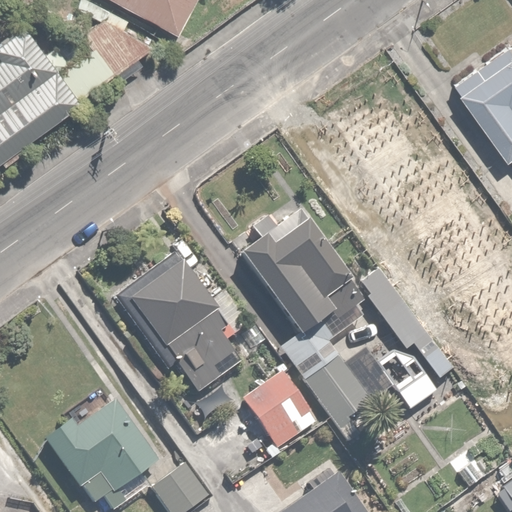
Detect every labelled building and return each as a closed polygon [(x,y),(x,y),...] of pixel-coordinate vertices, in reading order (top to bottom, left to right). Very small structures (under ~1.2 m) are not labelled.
[(117,0),(177,31),(193,0),(117,0)] [(28,37),(0,56),(0,143),(69,97),(28,37)] [(506,156),(510,153),(511,155),(511,46),(508,42),(452,83),(506,156)] [(411,254),(429,241),(442,258),(474,234),(461,217),(468,212),(404,126),(397,117),(340,159),(411,254)] [(313,328),(357,293),(292,210),(270,228),(262,218),(251,227),(259,237),(239,252),(298,326),(289,333),(272,346),(337,428),(370,401),(313,328)] [(171,250),(114,291),(167,365),(173,362),(193,390),(245,352),(171,250)] [(449,367),(376,266),(356,281),(404,347),(410,343),(435,377),(449,367)] [(315,416),(278,368),(240,398),(277,445),(315,416)] [(168,462),(119,397),(117,394),(77,425),(69,415),(41,435),(90,499),(97,493),(108,508),(168,462)] [(184,511),(206,495),(181,464),(149,490),(166,511),(184,511)] [(364,511),(334,467),(267,511),(364,511)]
